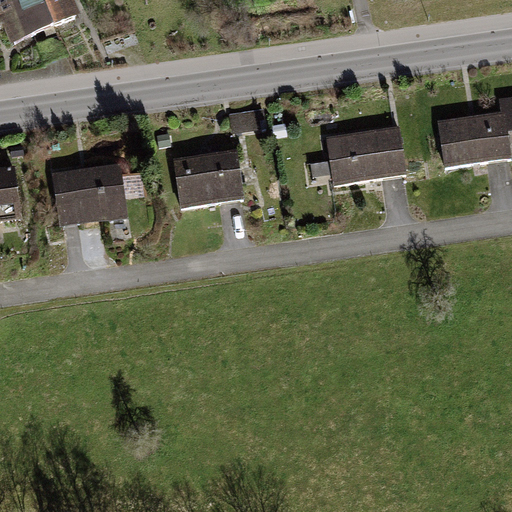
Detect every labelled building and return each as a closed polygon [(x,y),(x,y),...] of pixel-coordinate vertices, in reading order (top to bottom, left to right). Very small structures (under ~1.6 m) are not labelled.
[(32,42),(16,0),(0,0),(0,45),(3,53),(32,42)] [(16,0),(32,42),(82,23),(73,0),(16,0)] [(511,99),(501,101),(503,116),(440,124),(446,171),(510,162),(507,134),(511,133),(511,99)] [(260,111),(227,117),(230,137),(263,131),(260,111)] [(281,126),(267,127),(269,140),(282,139),(281,126)] [(399,130),(330,140),(336,188),(406,178),(399,130)] [(238,153),(175,160),(181,210),(243,203),(238,153)] [(121,167),(55,175),(62,230),(127,223),(121,167)] [(0,210),(16,209),(12,168),(0,169),(0,210)]
